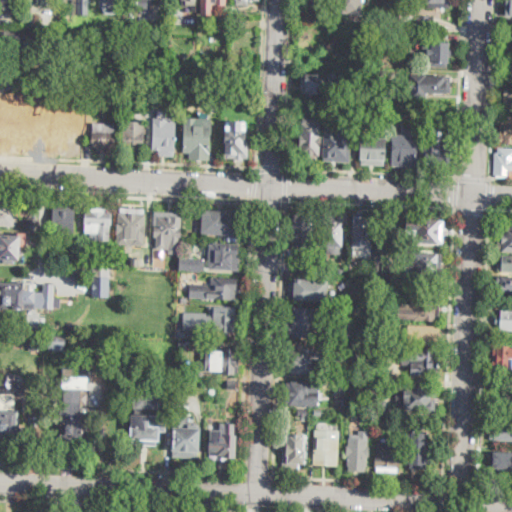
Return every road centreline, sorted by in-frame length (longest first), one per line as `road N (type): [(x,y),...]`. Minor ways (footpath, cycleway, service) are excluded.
road 1 (residential): [(257,492),(279,0)]
road 2 (tertiary): [(0,175),(471,196)]
road 3 (tertiary): [(0,483),(460,499)]
road 4 (residential): [(460,499),(471,196)]
road 5 (residential): [(471,196),(478,0)]
